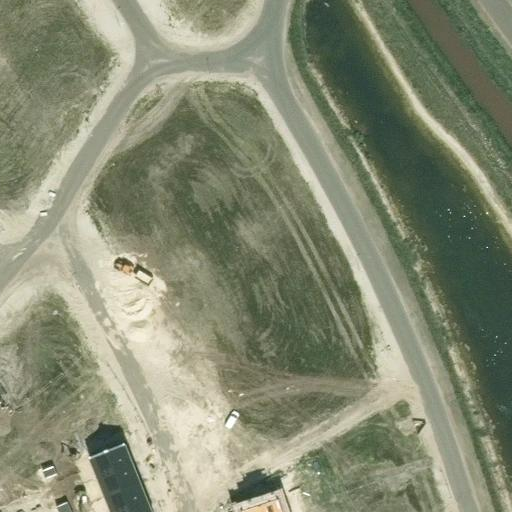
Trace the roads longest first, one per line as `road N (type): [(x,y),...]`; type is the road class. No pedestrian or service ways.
road 1 (residential): [(260,66),(377,273),(468,511)]
road 2 (residential): [(196,511),(76,249),(47,230),(9,256)]
road 3 (residential): [(124,0),(163,57),(260,66)]
